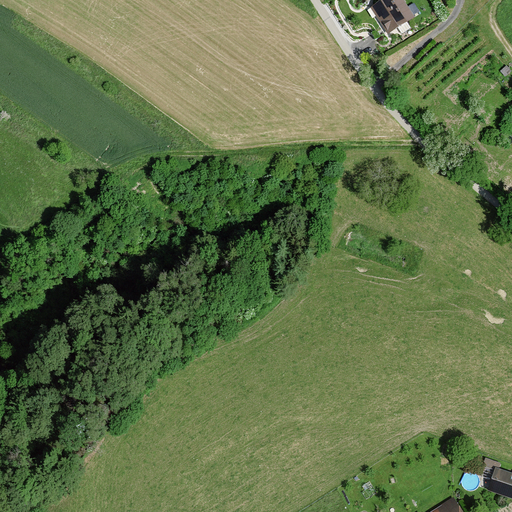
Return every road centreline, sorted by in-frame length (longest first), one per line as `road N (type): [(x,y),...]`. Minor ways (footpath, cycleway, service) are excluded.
road 1 (track): [(424,143),(178,156),(127,168)]
road 2 (unclassified): [(313,0),(392,109),(511,216)]
